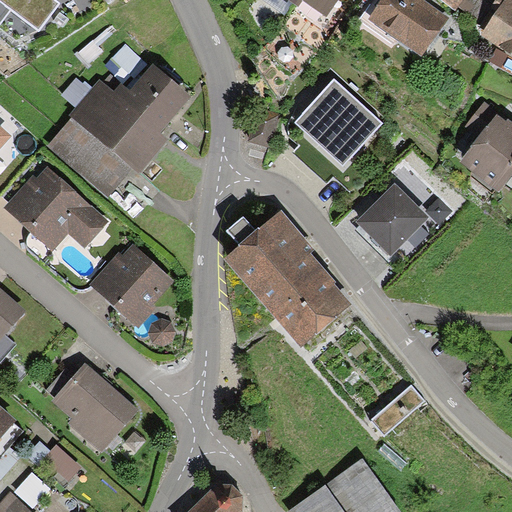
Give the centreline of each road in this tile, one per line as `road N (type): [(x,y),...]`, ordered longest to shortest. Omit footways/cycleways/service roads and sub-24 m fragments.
road 1 (residential): [(511,451),(450,400),(297,197),(221,171)]
road 2 (residential): [(201,426),(0,249)]
road 3 (residential): [(221,171),(201,426)]
road 4 (residential): [(191,0),(217,54),(221,171)]
